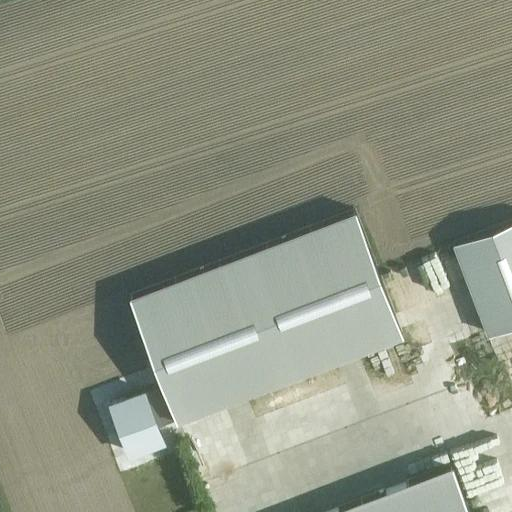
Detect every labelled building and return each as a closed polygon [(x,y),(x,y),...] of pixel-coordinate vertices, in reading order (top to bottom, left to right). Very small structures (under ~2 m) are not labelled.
[(403,332),(356,207),(131,293),(163,380),(177,417),(403,332)] [(488,333),(511,323),(511,219),(453,241),(488,333)] [(448,295),(463,290),(456,265),(441,269),(448,295)] [(435,327),(445,324),(434,294),(424,298),(435,327)] [(163,380),(113,399),(132,451),(164,438),(159,424),(177,417),(163,380)] [(321,511),(470,511),(452,462),(321,511)]
